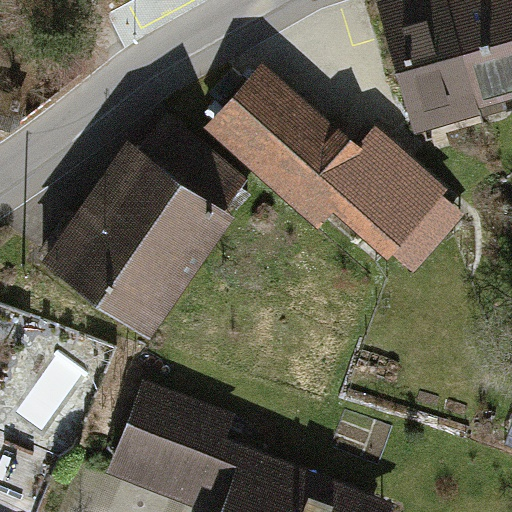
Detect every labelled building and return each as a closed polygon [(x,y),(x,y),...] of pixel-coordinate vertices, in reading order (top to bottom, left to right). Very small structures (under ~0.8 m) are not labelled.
[(425,144),(483,127),(480,117),(446,0),(403,0),(385,6),(425,144)] [(511,107),(511,0),(446,0),(480,117),(511,107)] [(267,65),(211,130),(322,224),(378,159),(267,65)] [(35,110),(0,96),(0,139),(20,147),(35,110)] [(146,147),(136,140),(47,268),(153,341),(242,213),(230,206),(252,174),(168,116),(146,147)] [(403,511),(231,439),(240,418),(149,380),(110,471),(207,511),(403,511)] [(37,511),(58,464),(0,439),(0,511),(37,511)]
